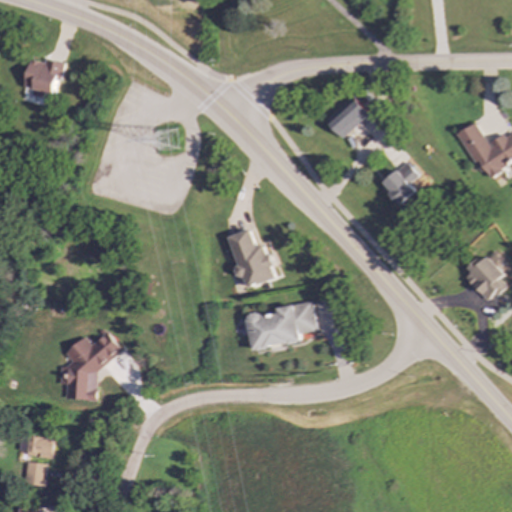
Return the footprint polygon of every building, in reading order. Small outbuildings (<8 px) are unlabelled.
[(64,63),(46,59),(45,64),(31,60),(25,87),(34,89),(32,96),(43,99),(44,93),(57,96),(64,63)] [(328,121),(345,139),(371,114),(354,96),(328,121)] [(511,165),(511,133),(490,146),(478,123),(459,133),(482,174),(488,171),(491,177),(511,165)] [(417,191),(411,185),(420,176),(407,162),(382,186),(401,206),(417,191)] [(230,238),(241,267),(236,268),(239,277),(245,275),(249,289),(278,279),(274,267),(279,265),(275,252),(268,254),(265,245),(258,248),(252,230),(230,238)] [(506,274),(488,257),(482,264),(480,261),(464,277),(490,302),(505,286),(500,281),(506,274)] [(318,331),(313,302),(278,308),(279,313),(248,317),(253,351),(302,343),(301,334),(318,331)] [(66,400),(95,401),(97,371),(122,352),(107,332),(90,345),(85,338),(64,354),(69,359),(66,400)] [(53,439),(21,437),(20,450),(26,451),(26,457),(51,459),(53,439)] [(44,486),(46,464),(26,463),(24,485),(44,486)] [(17,511),(37,511),(39,506),(19,503),(17,511)]
